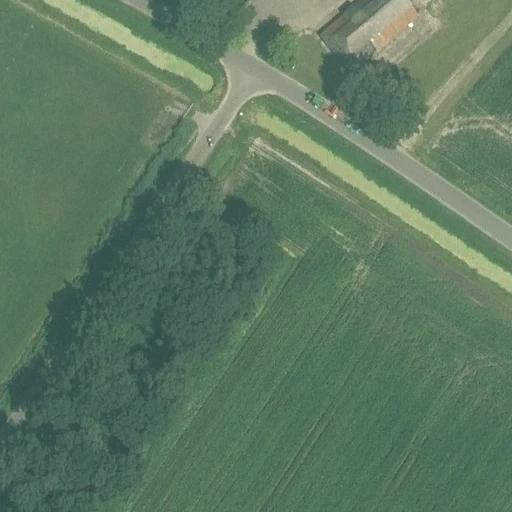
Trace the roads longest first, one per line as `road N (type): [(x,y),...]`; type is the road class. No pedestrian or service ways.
road 1 (unclassified): [(0,448),(258,74)]
road 2 (unclassified): [(511,242),(258,74)]
road 3 (unclassified): [(258,74),(136,0)]
